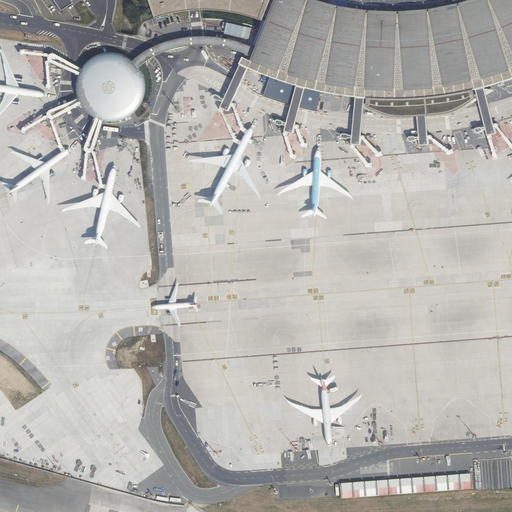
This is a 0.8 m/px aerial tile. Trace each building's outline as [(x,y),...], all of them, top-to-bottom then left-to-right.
[(51,0),(59,12),(71,4),(68,0),(51,0)] [(222,98),(221,98),(221,97),(220,97),(216,95),(215,95),(214,96),(214,97),(214,98),(214,99),(218,101),(219,101),(221,102),(219,106),(221,107),(227,110),(229,105),(239,84),(247,67),(279,80),(295,85),(289,106),(285,122),(283,122),(282,121),(278,120),(277,120),(276,121),(276,122),(276,123),(276,124),(277,125),(281,125),(282,125),(284,126),(283,130),(291,132),(292,127),(298,108),(304,88),(326,93),(338,95),(354,97),(352,120),(351,135),(348,135),(348,134),(343,134),(342,134),(342,135),(342,136),(342,137),(342,138),(343,138),(347,139),(348,138),(351,139),(350,143),(359,144),(359,137),(361,121),(363,98),(382,100),(415,99),(417,125),(418,137),(414,137),(410,137),(409,137),(408,138),(408,139),(408,140),(409,141),(410,141),(414,141),(415,141),(419,141),(419,144),(428,143),(428,138),(426,124),(424,99),(443,98),(475,90),(481,115),(484,127),(481,128),(480,128),(480,127),(475,128),(475,129),(474,129),(474,130),(474,131),(475,131),(475,132),(476,132),(476,133),(481,132),(481,131),(485,130),(486,134),(496,132),(494,126),(490,110),(484,87),(511,79),(511,0),(473,0),(469,1),(456,5),(442,8),(426,11),(395,13),(365,12),(334,7),(306,1),(304,0),(148,0),(154,17),(174,11),(194,7),(209,7),(224,8),(239,11),(259,18),(260,14),(268,16),(255,44),(254,47),(251,53),(252,57),(250,60),(242,56),(231,79),(222,98)] [(138,61),(141,64),(149,58),(161,52),(184,47),(207,44),(232,49),(252,57),(251,53),(254,47),(233,39),(213,36),(189,36),(174,39),(157,45),(146,50),(136,58),(138,61)] [(86,58),(80,66),(76,76),(76,87),(78,97),(84,106),(92,113),(102,117),(112,118),(123,116),(132,111),(139,104),(144,94),(146,84),(145,74),(141,64),(138,61),(136,58),(134,56),(125,50),(115,47),(104,48),(94,51),(86,58)] [(344,501),(480,491),(478,474),(342,485),(344,501)]
